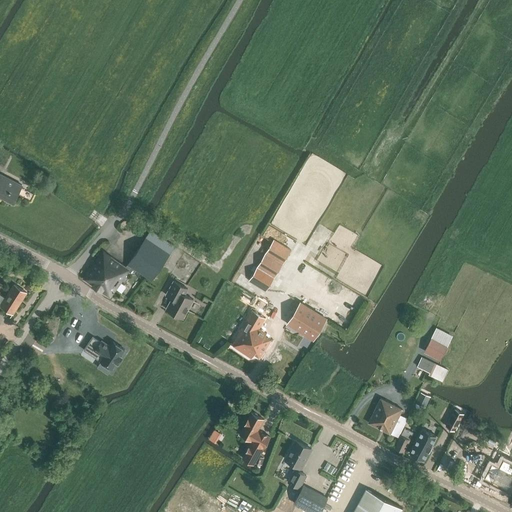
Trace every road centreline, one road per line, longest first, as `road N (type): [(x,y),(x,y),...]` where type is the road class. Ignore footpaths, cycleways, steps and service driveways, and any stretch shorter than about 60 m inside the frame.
road 1 (tertiary): [(499,511),(0,242)]
road 2 (unknown): [(134,194),(235,0)]
